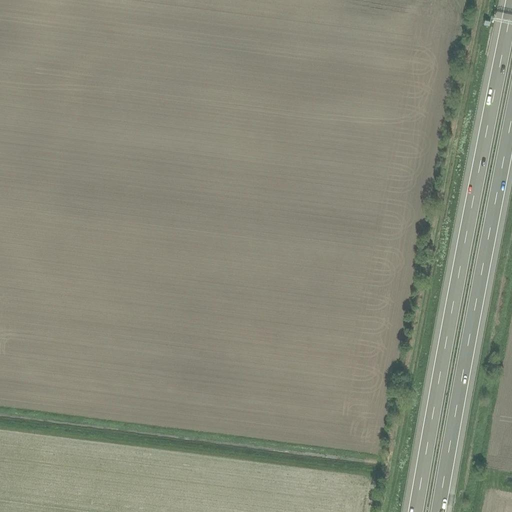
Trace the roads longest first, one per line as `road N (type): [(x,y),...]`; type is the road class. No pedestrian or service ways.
road 1 (motorway): [(511,18),(415,511)]
road 2 (motorway): [(437,511),(511,132)]
